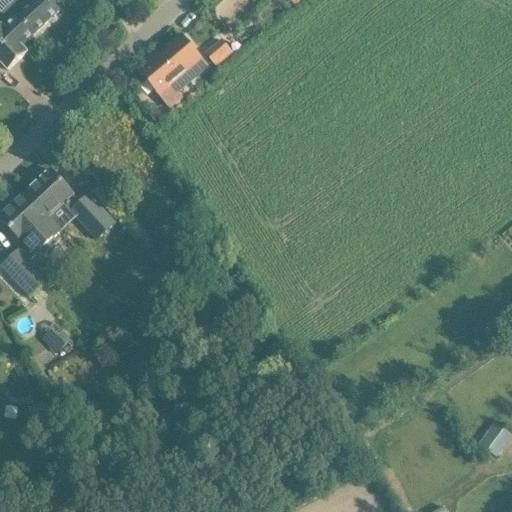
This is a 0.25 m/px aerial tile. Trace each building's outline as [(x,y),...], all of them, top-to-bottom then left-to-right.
[(0,27),(1,29),(26,55),(27,54),(21,48),(60,12),(48,0),(16,0),(17,0),(0,15),(0,27)] [(0,63),(8,72),(26,55),(1,29),(0,27),(0,63)] [(201,63),(193,54),(180,39),(141,72),(172,109),(183,100),(172,87),(201,63)] [(232,53),(221,40),(205,53),(217,67),(232,53)] [(39,183),(25,196),(62,234),(63,236),(78,221),(98,243),(116,225),(90,197),(81,206),(73,198),(74,197),(64,187),(51,172),(49,174),(48,173),(45,173),(38,179),(38,182),(39,183)] [(62,234),(25,196),(0,218),(0,219),(13,234),(21,242),(19,252),(1,269),(30,299),(50,281),(32,261),(38,255),(41,258),(61,240),(58,237),(62,234)] [(497,426),(487,438),(504,451),(511,440),(511,436),(507,433),(497,426)]
